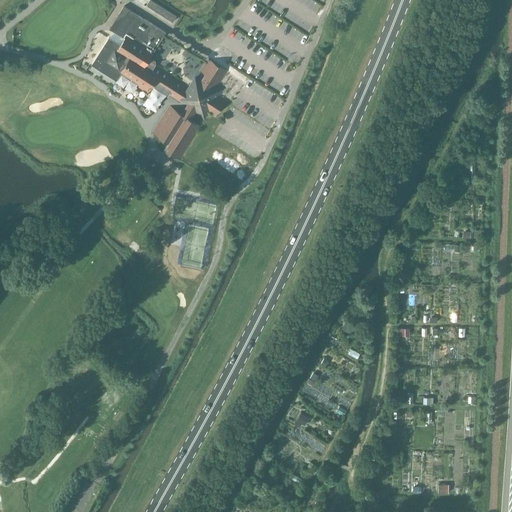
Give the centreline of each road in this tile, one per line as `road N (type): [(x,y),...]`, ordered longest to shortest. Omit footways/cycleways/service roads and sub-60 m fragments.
road 1 (primary): [(155,511),(271,296),(403,0)]
road 2 (track): [(82,511),(206,281),(231,199),(268,148)]
